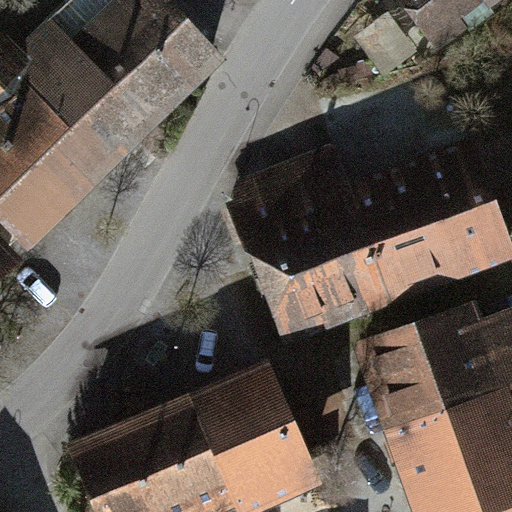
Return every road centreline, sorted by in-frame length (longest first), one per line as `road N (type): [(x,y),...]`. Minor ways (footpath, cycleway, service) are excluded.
road 1 (residential): [(298,0),(0,414)]
road 2 (unknown): [(511,277),(341,341)]
